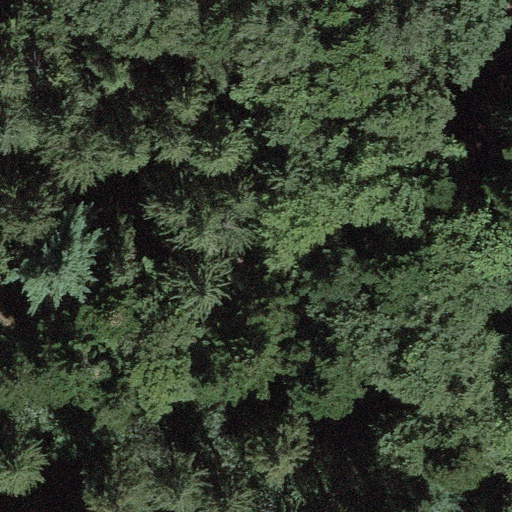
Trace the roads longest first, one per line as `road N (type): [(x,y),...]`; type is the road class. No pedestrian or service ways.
road 1 (track): [(155,0),(303,201),(473,511)]
road 2 (track): [(424,423),(472,240),(461,0)]
